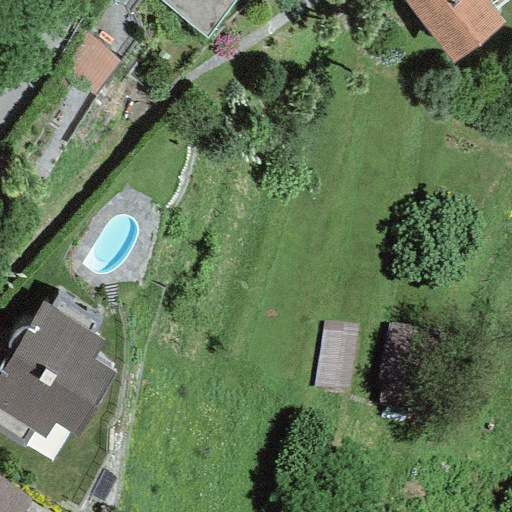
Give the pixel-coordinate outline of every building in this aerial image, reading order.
[(155,0),(207,38),(235,0),(155,0)] [(403,0),(452,63),(499,27),(503,23),(493,11),(484,0),(403,0)] [(484,0),(493,11),(507,0),(484,0)] [(41,302),(0,370),(0,433),(23,447),(32,430),(45,438),(52,425),(75,439),(114,374),(91,360),(104,338),(93,332),(102,317),(57,291),(49,306),(41,302)] [(355,325),(321,320),(311,386),(346,391),(355,325)] [(439,334),(386,322),(373,379),(426,391),(439,334)] [(0,511),(22,511),(29,501),(0,482),(0,511)]
